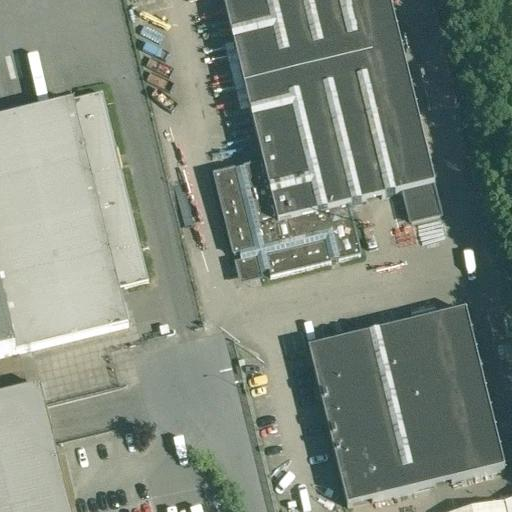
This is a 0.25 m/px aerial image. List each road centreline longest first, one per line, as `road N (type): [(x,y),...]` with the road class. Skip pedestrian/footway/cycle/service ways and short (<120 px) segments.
road 1 (unknown): [(191,333),(158,511)]
road 2 (unclassified): [(193,390),(239,465),(251,511)]
